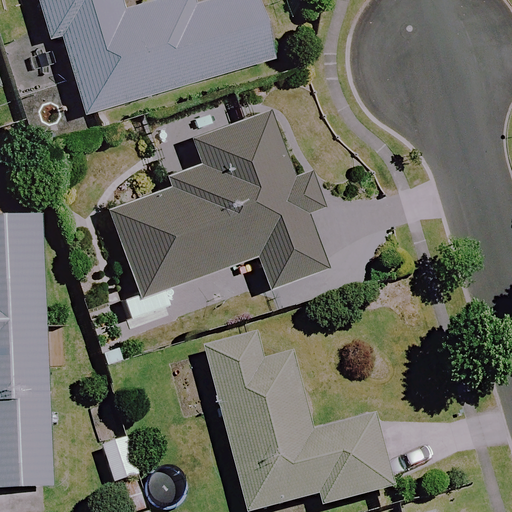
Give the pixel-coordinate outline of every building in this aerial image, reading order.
[(34,0),(47,43),(24,49),(37,95),(73,84),(83,118),(270,63),(251,0),(225,0),(191,10),(188,0),(167,0),(123,13),(119,0),(34,0)] [(293,182),(274,121),(157,157),(170,197),(106,217),(132,303),(159,295),(256,265),(266,300),(324,282),(305,222),(320,217),(308,177),(293,182)] [(0,491),(49,489),(37,222),(0,223),(0,491)] [(268,367),(260,340),(203,355),(245,511),(272,511),(318,500),(321,511),(392,492),(373,423),(314,439),(293,360),(268,367)] [(139,482),(126,441),(100,450),(114,490),(139,482)]
